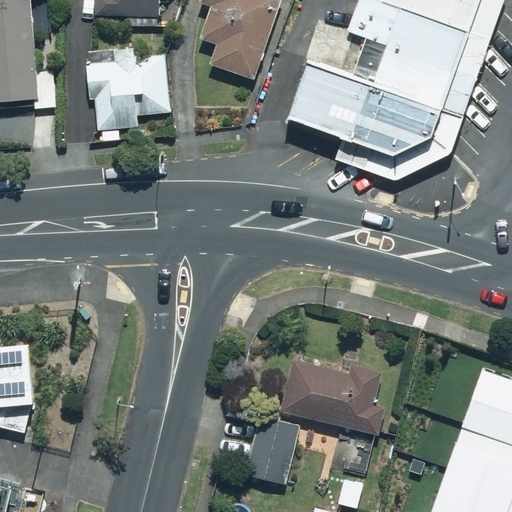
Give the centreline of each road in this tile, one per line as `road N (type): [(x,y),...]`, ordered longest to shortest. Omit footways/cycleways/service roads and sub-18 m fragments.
road 1 (secondary): [(226,216),(307,223),(476,270)]
road 2 (secondary): [(226,216),(174,382)]
road 3 (secondary): [(174,382),(158,293),(158,219)]
road 4 (secondary): [(0,229),(158,219)]
road 5 (secondary): [(142,511),(174,382)]
